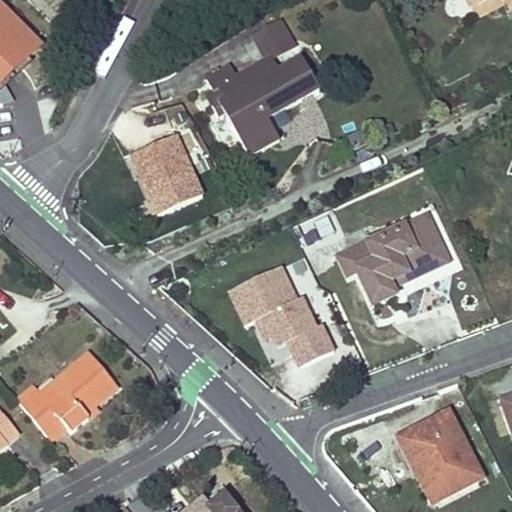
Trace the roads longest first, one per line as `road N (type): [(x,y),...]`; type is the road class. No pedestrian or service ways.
road 1 (residential): [(105,287),(511,99)]
road 2 (residential): [(511,350),(270,440)]
road 3 (residential): [(159,0),(75,152),(10,203)]
road 4 (residential): [(60,511),(242,412)]
road 5 (tertiary): [(105,287),(242,412)]
road 6 (tertiary): [(10,203),(105,287)]
